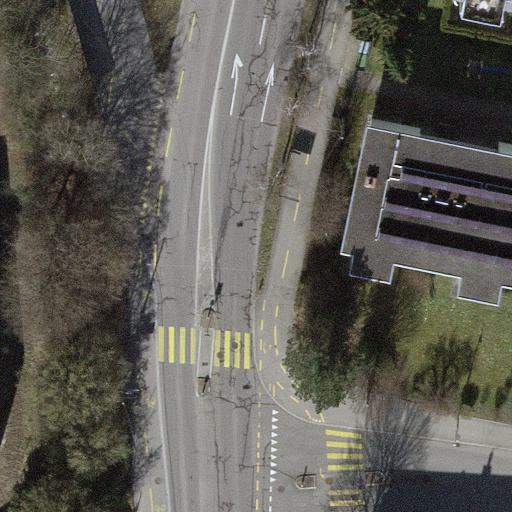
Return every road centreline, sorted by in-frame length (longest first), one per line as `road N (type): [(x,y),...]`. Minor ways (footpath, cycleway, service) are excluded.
road 1 (secondary): [(207,348),(284,0)]
road 2 (secondary): [(222,0),(192,135),(207,348)]
road 3 (residential): [(511,487),(348,481),(214,490)]
road 4 (secondary): [(214,490),(207,348)]
